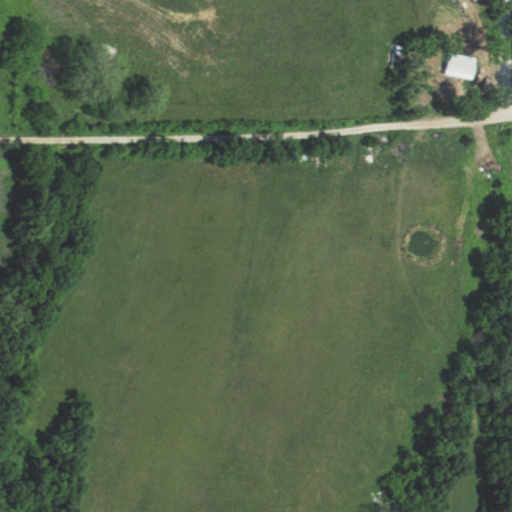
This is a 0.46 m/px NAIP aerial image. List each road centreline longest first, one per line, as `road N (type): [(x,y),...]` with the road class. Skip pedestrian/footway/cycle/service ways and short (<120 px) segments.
road 1 (residential): [(511,120),(0,143)]
road 2 (residential): [(507,121),(505,0)]
